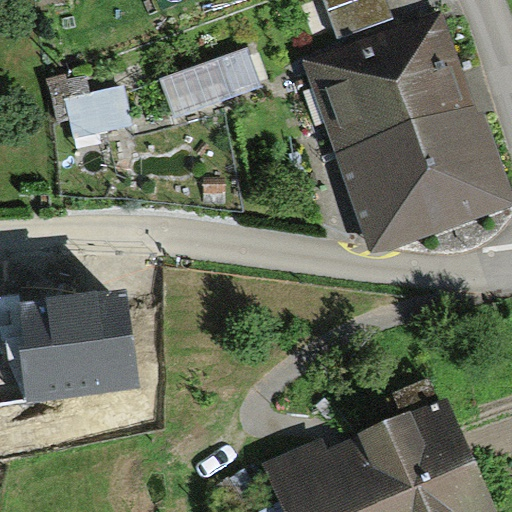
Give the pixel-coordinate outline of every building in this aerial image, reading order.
[(392,20),(384,0),(326,0),(342,39),(392,20)] [(440,12),(304,61),(374,253),(509,204),(440,12)] [(134,124),(124,84),(92,92),(88,75),(68,80),(67,74),(47,79),(57,124),(69,121),(73,139),(134,124)] [(123,289),(18,300),(30,405),(138,389),(123,289)] [(497,511),(445,396),(325,451),(320,440),(263,466),(284,511),(497,511)]
